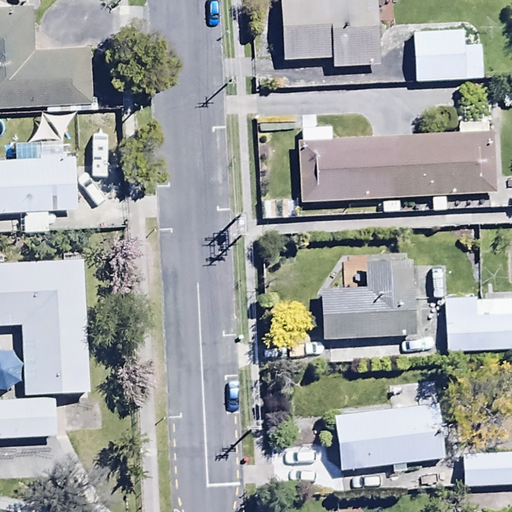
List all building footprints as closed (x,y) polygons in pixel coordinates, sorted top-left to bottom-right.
[(377,0),(283,0),(283,69),(334,68),(334,75),(379,74),(377,0)] [(32,15),(0,15),(0,114),(46,113),(46,119),(96,116),(93,56),(34,59),(32,15)] [(464,36),(413,37),(414,88),(483,86),(482,53),(465,54),(464,36)] [(489,124),(458,125),(459,140),(333,147),(332,133),(301,134),(302,149),(298,149),(301,210),(497,201),(493,139),(490,139),(489,124)] [(16,167),(0,167),(0,219),(19,219),(20,239),(49,238),(49,218),(79,217),(77,159),(41,160),(41,149),(16,150),(16,167)] [(98,256),(0,262),(0,322),(18,321),(24,401),(107,395),(98,256)] [(434,259),(417,259),(418,291),(435,290),(434,259)] [(322,298),(325,347),(418,343),(414,269),(345,272),(346,297),(322,298)] [(475,303),(445,304),(448,360),(511,358),(511,305),(476,307),(475,303)] [(392,416),(337,419),(339,478),(393,474),(393,479),(406,478),(405,470),(448,466),(443,413),(438,414),(436,389),(390,393),(392,416)] [(70,401),(0,405),(0,441),(73,436),(70,401)] [(511,460),(463,463),(465,495),(511,492),(511,460)]
